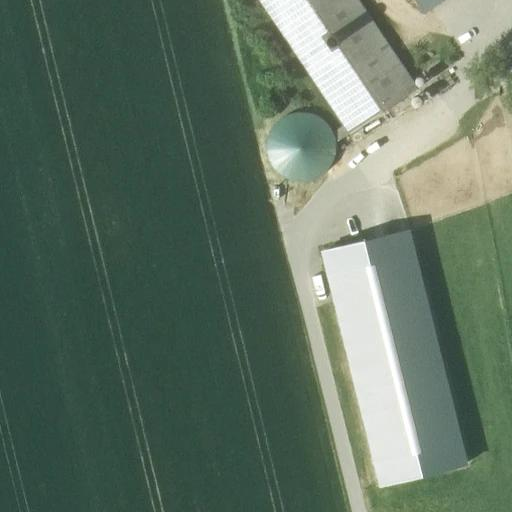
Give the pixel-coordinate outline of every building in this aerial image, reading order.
[(260,0),(283,35),(335,0),(260,0)] [(417,89),(357,0),(335,0),(283,35),(350,135),(417,89)] [(414,0),(425,15),(447,0),(414,0)] [(267,143),(268,157),(274,169),(285,177),(297,181),(311,180),(323,174),(332,164),(336,151),(335,138),(328,126),(318,117),(305,113),(292,114),(280,120),(271,131),(267,143)] [(324,252),(381,485),(467,464),(409,231),(324,252)]
